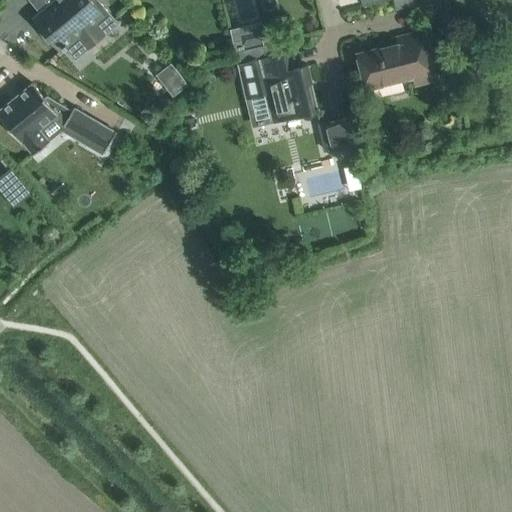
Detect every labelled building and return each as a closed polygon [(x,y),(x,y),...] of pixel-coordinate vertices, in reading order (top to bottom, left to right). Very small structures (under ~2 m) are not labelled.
[(56,0),(33,19),(41,29),(38,31),(49,44),(52,42),(60,51),(64,48),(65,49),(68,46),(67,45),(78,36),(89,49),(105,36),(100,30),(114,18),(99,0),(98,0),(95,3),(92,0),(56,0)] [(450,2),(449,0),(394,0),(397,13),(450,2)] [(236,32),(240,49),(267,42),(263,26),(236,32)] [(436,81),(434,71),(424,32),(399,38),(400,44),(359,55),(367,88),(412,76),(415,87),(436,81)] [(502,60),(511,51),(501,40),(492,48),(502,60)] [(471,46),(476,66),(494,61),(487,42),(471,46)] [(260,60),(259,58),(239,63),(247,97),(267,92),(274,121),(313,111),(307,83),(310,82),(306,68),(312,66),(311,65),(272,74),(269,59),(270,59),(269,57),(260,60)] [(188,84),(171,62),(156,74),(173,96),(188,84)] [(45,97),(33,82),(0,109),(0,115),(22,143),(24,141),(34,154),(50,141),(40,128),(56,115),(66,121),(64,124),(81,134),(78,139),(103,153),(105,149),(107,149),(117,132),(75,107),(73,110),(48,95),(45,97)] [(351,115),(318,123),(325,150),(358,142),(351,115)] [(29,189),(11,168),(0,176),(0,179),(16,199),(29,189)]
